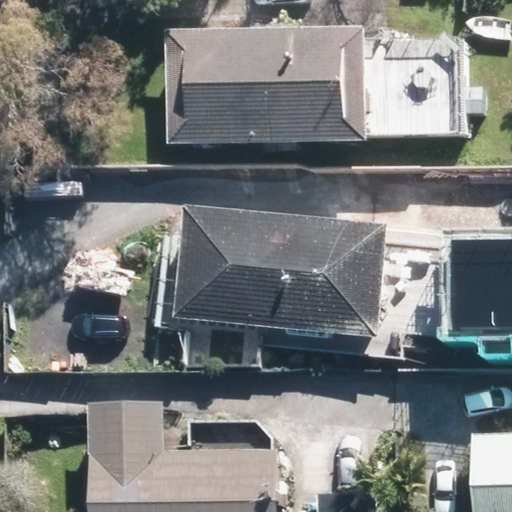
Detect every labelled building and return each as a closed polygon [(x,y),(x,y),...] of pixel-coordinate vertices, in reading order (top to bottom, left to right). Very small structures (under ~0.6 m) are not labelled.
[(361,45),(178,48),(180,149),(362,147),(361,45)] [(383,238),(191,220),(181,322),(373,341),(383,238)] [(162,417),(92,418),(94,511),(274,511),(274,464),(163,467),(162,417)] [(511,511),(511,448),(482,449),(482,511),(511,511)] [(373,511),(374,502),(324,503),(324,511),(373,511)]
